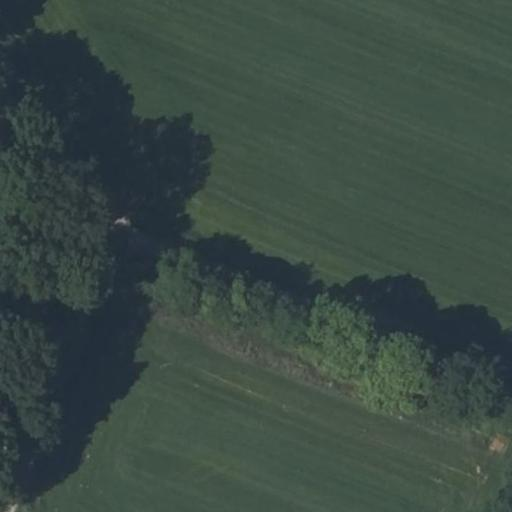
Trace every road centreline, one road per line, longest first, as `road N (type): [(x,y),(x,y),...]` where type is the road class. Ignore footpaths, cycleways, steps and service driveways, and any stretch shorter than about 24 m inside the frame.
road 1 (track): [(10,511),(114,230),(0,59)]
road 2 (unclassified): [(511,388),(114,230)]
